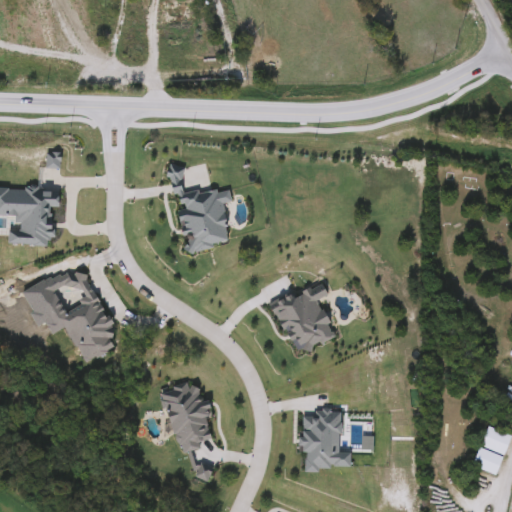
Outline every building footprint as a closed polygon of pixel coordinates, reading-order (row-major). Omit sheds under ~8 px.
[(141,0),(155,0),(157,25),(142,26),(141,0)] [(192,6),(192,26),(161,26),(161,1),(171,1),(171,6),(192,6)] [(99,43),(99,63),(71,64),(71,44),(99,43)] [(251,346),(251,315),(268,315),(268,346),(251,346)] [(184,364),(184,394),(160,394),(160,374),(169,374),(169,364),(184,364)] [(510,435),(493,475),(469,465),(486,425),(510,435)]
